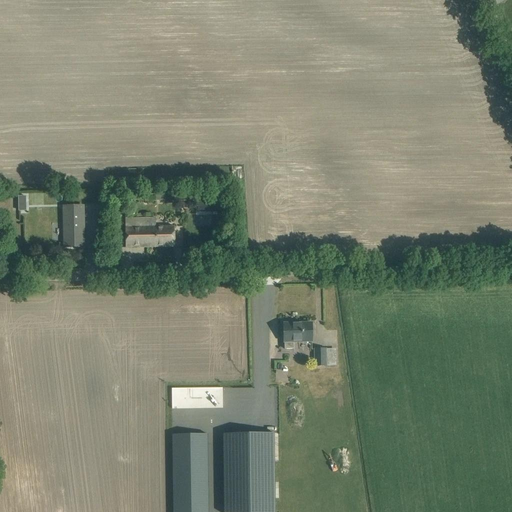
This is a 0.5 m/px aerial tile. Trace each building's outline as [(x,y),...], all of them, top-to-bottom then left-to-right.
[(18,211),(29,210),(29,194),(17,194),(18,211)] [(221,202),(204,202),(204,212),(221,212),(221,202)] [(84,247),(83,207),(63,207),(64,247),(84,247)] [(155,218),(125,219),(126,248),(174,247),(174,226),(155,227),(155,218)] [(284,324),(283,350),(294,349),(294,342),(312,341),(311,323),(291,324),(291,325),(284,325),(284,324)] [(326,366),(326,349),(314,349),(315,367),(326,366)] [(144,402),(116,402),(117,454),(145,454),(144,402)] [(208,511),(207,434),(172,435),(173,453),(173,511),(208,511)] [(273,440),(222,440),(223,511),(274,511),(274,510),(273,440)]
